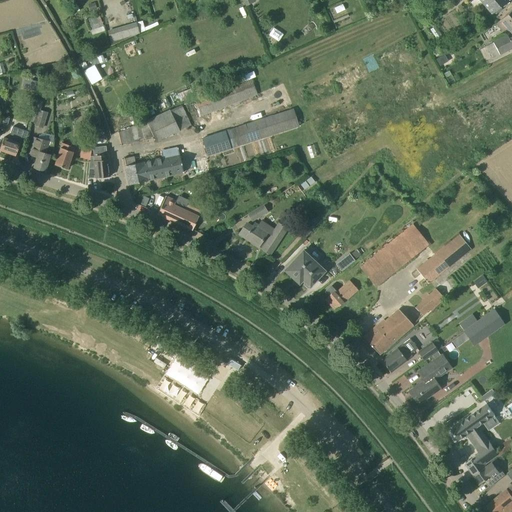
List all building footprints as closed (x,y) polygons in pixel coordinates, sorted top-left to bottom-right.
[(73,13),(80,10),(75,0),(69,0),(67,1),(73,13)] [(480,0),(492,14),(508,1),(507,0),(480,0)] [(89,11),(97,8),(95,2),(87,5),(89,11)] [(511,10),(500,20),(495,24),(502,32),(507,28),(511,34),(511,33),(511,10)] [(104,28),(103,26),(100,15),(86,19),(90,31),(100,27),(101,29),(104,28)] [(136,22),(107,30),(111,42),(112,45),(139,33),(136,22)] [(511,48),(511,37),(509,38),(507,35),(487,46),(493,58),(511,48)] [(97,57),(99,63),(105,61),(102,55),(97,57)] [(257,94),(252,78),(195,100),(201,116),(257,94)] [(37,88),(38,81),(27,79),(25,86),(37,88)] [(199,84),(190,88),(194,98),(209,92),(205,83),(200,85),(199,84)] [(43,128),(48,112),(40,110),(43,101),(36,99),(30,120),(35,122),(34,126),(43,128)] [(182,105),(170,110),(179,130),(191,125),(182,105)] [(152,110),(148,111),(146,107),(131,114),(135,123),(150,116),(150,115),(154,113),(152,110)] [(202,138),(208,156),(299,126),(294,109),(202,138)] [(144,139),(154,137),(147,121),(139,124),(144,139)] [(0,147),(0,150),(15,155),(20,143),(21,139),(25,141),(28,132),(13,127),(9,139),(4,137),(0,147)] [(37,157),(33,168),(45,172),(50,155),(45,153),(49,142),(34,137),(31,150),(29,155),(37,157)] [(80,160),(90,161),(92,143),(82,142),(80,160)] [(62,143),(55,165),(67,169),(75,147),(62,143)] [(109,176),(107,154),(106,147),(93,148),(94,156),(96,173),(90,173),(91,178),(109,176)] [(135,164),(126,166),(130,185),(147,181),(147,180),(159,178),(170,175),(183,172),(178,148),(161,152),(163,159),(157,160),(143,163),(143,162),(135,164)] [(143,195),(139,203),(146,206),(149,198),(143,195)] [(176,201),(166,196),(157,214),(192,230),(201,211),(187,204),(185,209),(174,205),(176,201)] [(263,204),(247,214),(252,222),(268,212),(263,204)] [(305,238),(319,223),(311,216),(298,232),(305,238)] [(270,255),(274,249),(287,229),(279,223),(275,229),(261,220),(258,224),(254,222),(252,225),(247,222),(239,234),(270,255)] [(412,225),(360,267),(376,286),(428,244),(412,225)] [(471,249),(459,235),(417,269),(428,283),(471,249)] [(355,260),(362,255),(357,249),(350,254),(355,260)] [(325,271),(303,251),(285,270),(299,283),(303,280),(310,287),(325,271)] [(355,260),(349,253),(336,264),(342,271),(355,260)] [(476,288),(485,282),(481,276),(472,282),(476,288)] [(431,311),(445,298),(436,289),(423,301),(424,302),(417,309),(423,315),(429,309),(431,311)] [(335,295),(337,293),(335,291),(329,296),(339,306),(342,303),(340,300),(335,295)] [(474,346),(478,343),(479,343),(504,324),(494,310),(494,309),(493,309),(463,331),(474,346)] [(413,325),(399,310),(386,322),(384,320),(364,337),(379,354),(386,349),(413,325)] [(410,339),(403,344),(381,360),(390,372),(411,356),(410,354),(417,348),(410,339)] [(424,361),(438,351),(432,342),(418,352),(424,361)] [(438,371),(441,375),(452,368),(442,354),(417,371),(424,380),(409,391),(418,405),(441,389),(432,375),(438,371)] [(498,455),(478,427),(495,415),(487,404),(451,429),(459,440),(466,435),(479,453),(481,452),(489,462),(498,455)] [(505,446),(497,453),(500,457),(511,447),(511,439),(511,438),(503,444),(505,446)] [(485,465),(489,462),(481,452),(479,453),(465,464),(473,474),(486,466),(485,465)] [(501,469),(498,471),(492,463),(487,467),(486,466),(473,474),(480,485),(492,477),(496,483),(505,475),(501,469)] [(508,511),(511,511),(511,494),(507,489),(487,506),(491,511),(502,511),(506,509),(508,511)]
